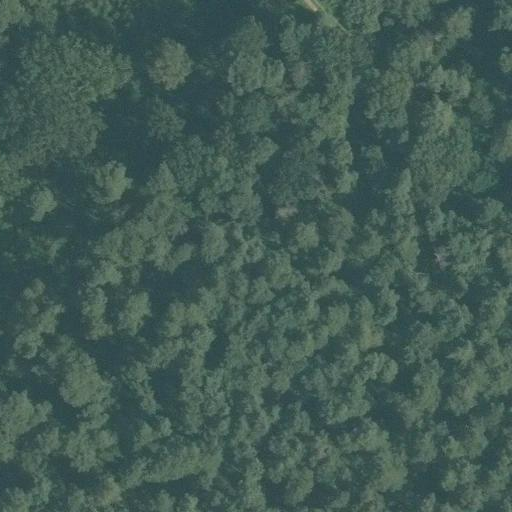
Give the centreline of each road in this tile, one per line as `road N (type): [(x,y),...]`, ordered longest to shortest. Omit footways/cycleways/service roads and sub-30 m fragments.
road 1 (track): [(511,193),(323,0)]
road 2 (unknown): [(355,0),(511,155)]
